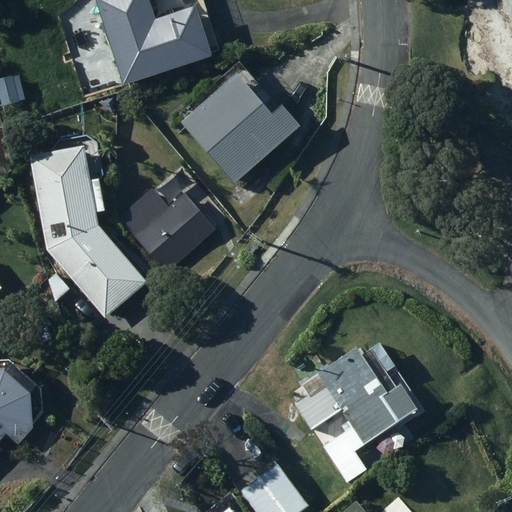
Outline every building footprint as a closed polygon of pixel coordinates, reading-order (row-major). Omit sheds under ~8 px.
[(162,0),(112,0),(106,2),(133,89),(225,61),(210,12),(170,24),(162,0)] [(253,81),(194,127),(243,189),(316,131),(301,112),(287,123),(253,81)] [(99,152),(45,162),(61,255),(114,321),(156,287),(113,232),(110,218),(119,216),(113,184),(104,186),(99,152)] [(160,191),(124,219),(168,275),(223,232),(194,195),(175,210),(160,191)] [(313,375),(319,384),(290,405),(308,430),(329,415),(341,431),(318,448),(343,482),(362,468),(350,451),(409,408),(398,392),(403,389),(375,351),(369,355),(363,348),(354,355),(350,349),(313,375)] [(0,453),(16,436),(27,446),(42,430),(41,397),(17,375),(0,375),(0,453)] [(272,464),(235,492),(249,511),(293,511),(303,505),(272,464)] [(360,511),(351,501),(337,511),(360,511)]
